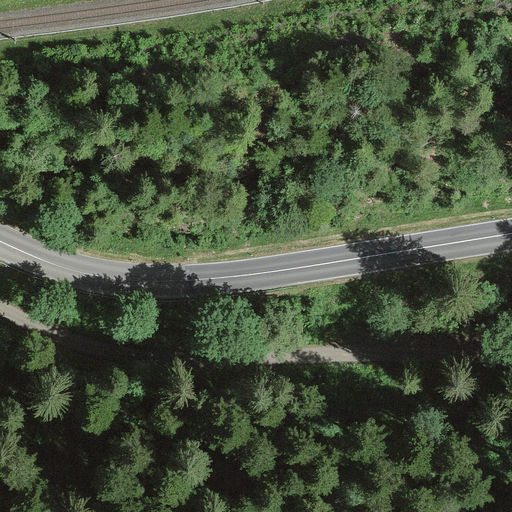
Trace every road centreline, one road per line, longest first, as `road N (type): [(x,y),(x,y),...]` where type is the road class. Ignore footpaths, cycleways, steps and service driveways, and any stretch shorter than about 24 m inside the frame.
road 1 (primary): [(511,232),(297,265),(126,279),(83,274),(0,242)]
road 2 (track): [(508,353),(114,354),(0,305)]
